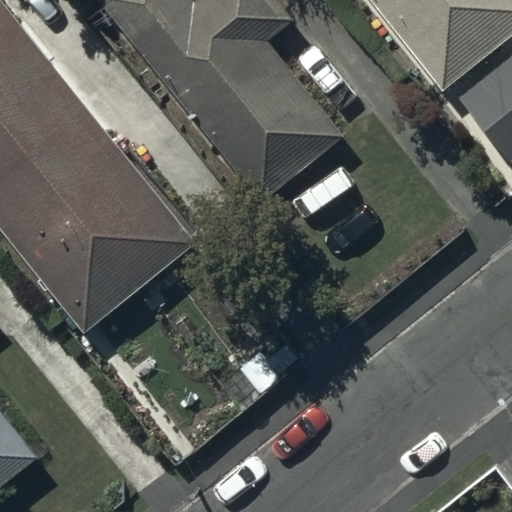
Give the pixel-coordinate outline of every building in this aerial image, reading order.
[(5,0),(0,0),(0,222),(86,333),(198,246),(5,0)] [(190,0),(100,0),(261,204),(346,138),(270,41),(296,20),(280,0),(195,0),(193,3),(190,0)] [(511,0),(370,0),(442,92),(511,35),(511,0)] [(511,164),(511,58),(452,108),(504,171),(511,164)] [(0,488),(37,459),(0,412),(0,488)]
